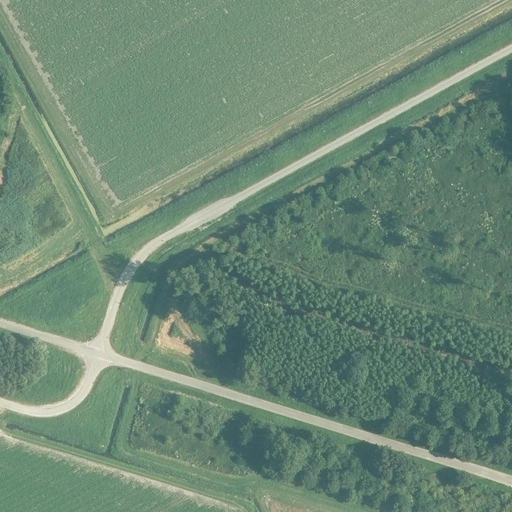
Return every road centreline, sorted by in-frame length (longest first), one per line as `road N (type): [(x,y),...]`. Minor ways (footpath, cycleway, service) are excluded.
road 1 (unclassified): [(94,353),(139,252),(511,49)]
road 2 (unclassified): [(511,480),(94,353)]
road 3 (track): [(0,282),(90,233),(0,66)]
road 4 (track): [(369,155),(511,78)]
road 5 (unclassified): [(0,403),(34,413),(61,408),(82,389),(94,353)]
